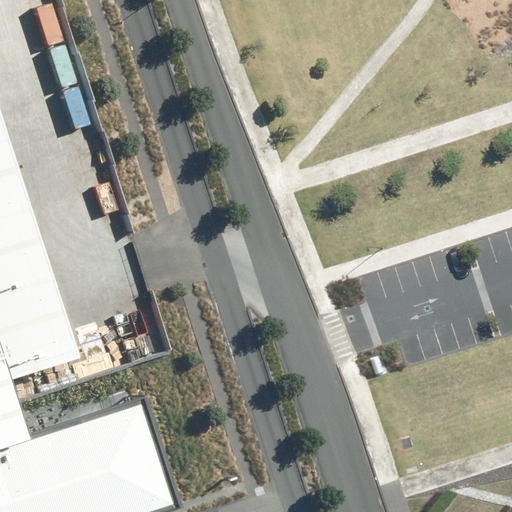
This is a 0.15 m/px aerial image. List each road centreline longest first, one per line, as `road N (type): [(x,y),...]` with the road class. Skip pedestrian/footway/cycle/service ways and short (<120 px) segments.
road 1 (unclassified): [(183,0),(364,511)]
road 2 (unclassified): [(296,511),(134,0)]
